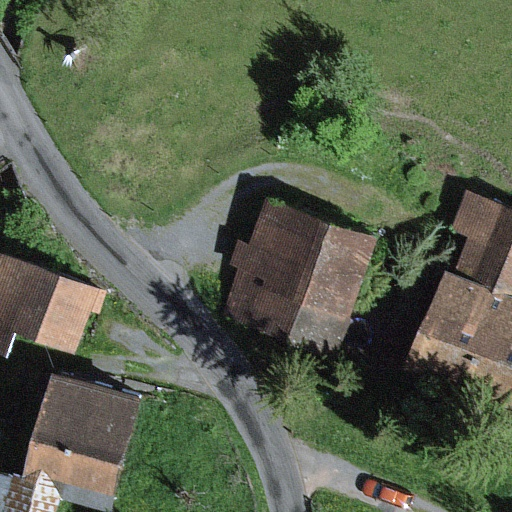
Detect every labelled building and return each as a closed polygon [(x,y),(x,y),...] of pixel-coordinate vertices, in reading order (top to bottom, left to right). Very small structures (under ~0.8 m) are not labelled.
[(511,198),(472,184),(458,223),(475,230),(462,263),(511,282),(511,198)] [(388,227),(272,187),(229,312),(346,351),(388,227)] [(109,279),(9,241),(0,265),(0,346),(15,352),(24,327),(68,344),(85,339),(96,310),(102,312),(112,287),(107,285),(109,279)] [(511,282),(462,263),(454,260),(416,355),(511,392),(511,282)] [(153,386),(63,360),(28,480),(67,492),(117,507),(153,386)] [(28,480),(0,471),(0,511),(60,511),(67,492),(28,480)]
